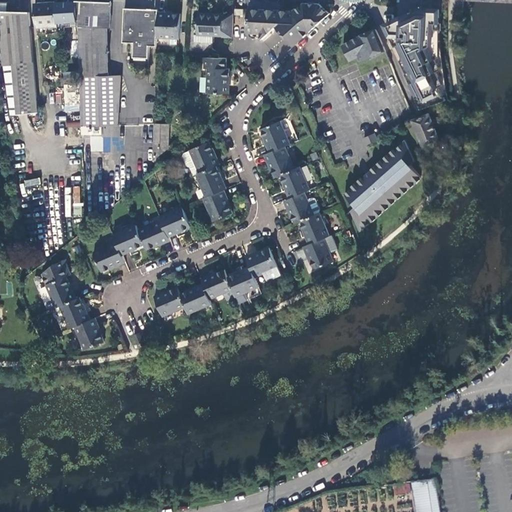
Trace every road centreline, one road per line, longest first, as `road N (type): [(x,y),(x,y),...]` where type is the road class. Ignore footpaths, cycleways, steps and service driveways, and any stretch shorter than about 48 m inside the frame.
road 1 (residential): [(350,0),(241,107),(235,123),(263,197),(263,222),(148,277),(125,300)]
road 2 (unclassified): [(511,394),(469,401),(301,487),(226,511)]
